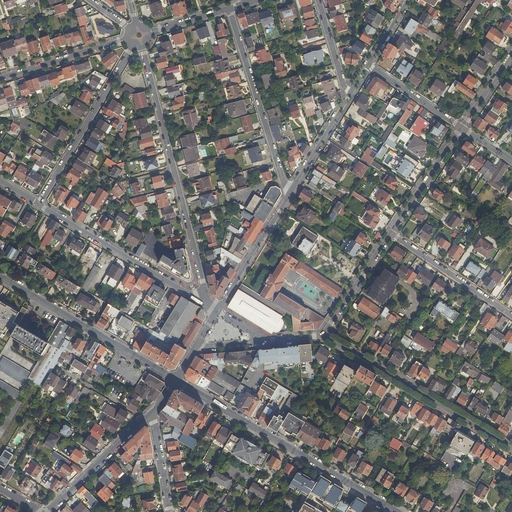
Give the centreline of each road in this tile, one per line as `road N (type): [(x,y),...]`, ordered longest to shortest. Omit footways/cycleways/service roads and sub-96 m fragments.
road 1 (residential): [(206,301),(141,45)]
road 2 (secondary): [(175,380),(396,511)]
road 3 (residential): [(323,335),(511,446)]
road 4 (secondary): [(0,276),(175,380)]
road 5 (residential): [(228,9),(288,196)]
road 6 (residential): [(37,204),(206,301)]
road 7 (residential): [(133,44),(37,204)]
road 8 (residential): [(391,233),(511,315)]
road 9 (tertiary): [(151,413),(48,511)]
road 10 (residential): [(0,79),(129,38)]
road 11 (residential): [(217,311),(288,196)]
road 12 (residential): [(462,128),(391,233)]
road 13 (residential): [(391,233),(323,335)]
road 14 (residential): [(288,196),(350,93)]
